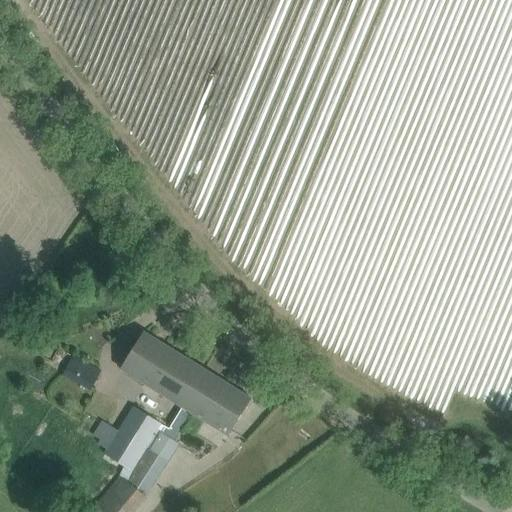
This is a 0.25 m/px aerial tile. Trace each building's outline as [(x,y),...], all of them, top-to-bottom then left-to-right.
[(206,370),(198,365),(144,332),(121,368),(183,406),(206,370)] [(73,354),(62,375),(90,389),(101,369),(73,354)] [(229,435),(241,416),(251,399),(206,370),(183,406),(229,435)] [(109,450),(107,454),(126,466),(133,470),(147,448),(158,430),(162,423),(135,406),(121,430),(109,450)] [(482,445),(466,436),(459,448),(475,458),(482,445)] [(135,511),(149,497),(128,480),(132,473),(124,469),(89,511),(135,511)]
